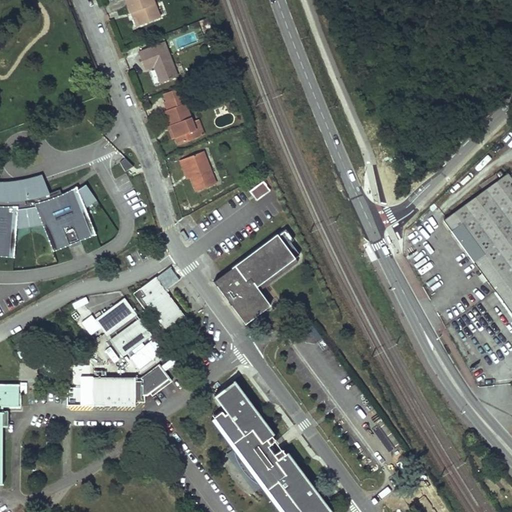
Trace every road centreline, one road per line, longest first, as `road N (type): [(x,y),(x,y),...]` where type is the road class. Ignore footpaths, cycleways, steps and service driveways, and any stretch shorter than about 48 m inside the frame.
road 1 (secondary): [(511,454),(448,375),(373,229)]
road 2 (secondary): [(373,229),(277,0)]
road 3 (residential): [(167,227),(82,0)]
road 4 (residential): [(373,229),(399,216),(511,102)]
